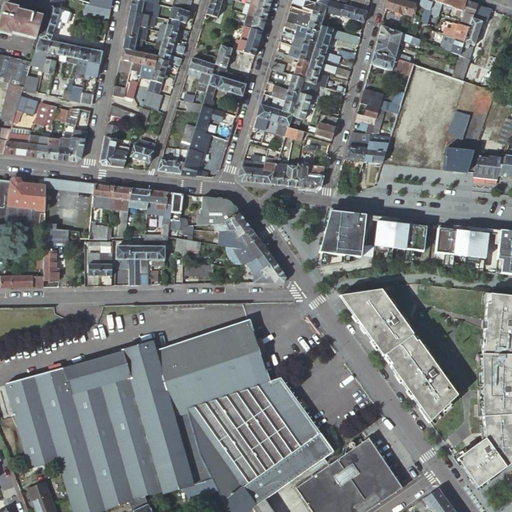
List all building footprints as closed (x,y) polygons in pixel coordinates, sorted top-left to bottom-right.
[(46,10),(48,4),(37,0),(35,6),(46,10)] [(59,0),(49,0),(48,4),(46,10),(37,39),(48,41),(49,41),(51,35),(54,26),(59,9),(57,8),(59,0)] [(80,0),(84,1),(91,3),(91,5),(109,10),(111,0),(80,0)] [(139,0),(130,0),(129,10),(141,13),(143,1),(139,0)] [(174,0),(174,1),(172,5),(187,10),(190,0),(174,0)] [(238,0),(244,2),(268,9),(270,0),(238,0)] [(311,12),(322,15),(323,11),(326,5),(317,2),(310,0),(304,0),(303,4),(302,5),(312,9),(311,12)] [(336,2),(331,0),(326,0),(326,5),(323,11),(362,22),(366,10),(336,2)] [(336,0),(336,2),(366,10),(368,0),(336,0)] [(409,3),(399,0),(386,0),(384,7),(394,10),(393,12),(394,14),(396,15),(398,14),(399,12),(411,16),(411,14),(414,5),(409,3)] [(410,0),(409,3),(414,5),(417,6),(417,7),(419,8),(422,8),(425,9),(428,11),(429,11),(432,0),(410,0)] [(461,11),(464,0),(453,0),(452,7),(457,8),(455,13),(458,13),(457,15),(459,15),(461,11)] [(471,17),(476,4),(465,0),(464,0),(461,11),(459,15),(459,17),(465,19),(463,25),(467,27),(471,18),(471,17)] [(108,19),(110,10),(109,10),(91,5),(91,3),(84,1),(83,4),(86,4),(84,14),(108,19)] [(147,14),(150,15),(153,3),(143,1),(141,13),(147,14)] [(209,1),(205,13),(217,16),(220,5),(209,1)] [(244,2),(241,12),(247,13),(265,19),(268,9),(244,2)] [(4,4),(0,20),(0,31),(11,34),(11,32),(35,38),(42,16),(17,10),(17,7),(4,4)] [(467,58),(481,21),(477,20),(482,6),(476,4),(471,17),(471,18),(467,27),(468,27),(463,41),(458,55),(467,58)] [(172,5),(168,18),(184,23),(188,10),(187,10),(172,5)] [(481,21),(486,7),(482,6),(477,20),(481,21)] [(490,9),(486,7),(481,21),(485,22),(490,9)] [(70,12),(59,8),(59,9),(54,26),(59,28),(61,21),(66,22),(70,12)] [(129,10),(126,23),(138,26),(139,23),(145,24),(147,14),(141,13),(129,10)] [(307,27),(318,30),(319,26),(322,15),(311,12),(310,16),(288,11),(285,20),(298,24),(307,27)] [(243,24),(261,30),(265,19),(247,13),(245,20),(243,24)] [(228,15),(227,20),(243,25),(243,24),(245,20),(228,15)] [(168,19),(163,18),(159,30),(164,31),(166,24),(168,19)] [(285,20),(284,26),(296,30),(298,24),(285,20)] [(446,29),(444,34),(463,41),(468,27),(467,27),(463,25),(453,22),(450,31),(446,29)] [(126,23),(124,35),(136,37),(136,38),(142,40),(144,40),(147,27),(138,26),(126,23)] [(178,28),(166,24),(164,31),(163,34),(163,36),(175,39),(178,28)] [(296,30),(295,34),(304,37),(307,27),(298,24),(296,30)] [(239,37),(257,43),(261,31),(243,25),(242,29),(239,28),(237,34),(240,35),(239,37)] [(379,25),(376,36),(386,40),(385,44),(396,48),(398,39),(416,45),(418,39),(379,25)] [(315,38),(328,41),(329,36),(338,39),(340,31),(319,26),(318,30),(315,38)] [(304,37),(314,40),(315,38),(318,30),(307,27),(304,37)] [(340,31),(338,39),(356,43),(358,36),(340,31)] [(292,33),(289,44),(301,47),(304,37),(295,34),(292,33)] [(444,34),(439,48),(448,51),(458,55),(463,41),(444,34)] [(124,35),(121,47),(133,50),(139,51),(142,40),(136,38),(136,37),(124,35)] [(161,40),(159,47),(171,51),(171,50),(182,54),(184,47),(173,43),(175,39),(163,36),(162,38),(161,40)] [(376,36),(372,51),(403,61),(404,58),(400,57),(401,54),(395,52),(396,48),(385,44),(386,40),(376,36)] [(236,49),(254,55),(257,43),(239,37),(239,39),(236,38),(234,44),(237,45),(236,49)] [(304,37),(301,47),(311,50),(312,48),(314,40),(304,37)] [(314,40),(312,48),(325,52),(328,41),(315,38),(314,40)] [(48,41),(37,39),(34,50),(46,52),(48,41)] [(156,43),(152,54),(156,55),(159,47),(161,40),(158,39),(157,43),(156,43)] [(49,41),(48,41),(46,52),(56,55),(59,43),(53,42),(49,41)] [(287,54),(294,56),(298,58),(308,61),(309,59),(311,50),(301,47),(289,44),(279,41),(277,48),(288,51),(287,54)] [(70,45),(59,43),(56,55),(67,57),(70,45)] [(231,48),(219,44),(215,57),(213,63),(211,72),(222,76),(224,70),(231,48)] [(78,59),(80,47),(70,45),(67,57),(71,58),(78,59)] [(88,61),(90,49),(80,47),(78,59),(82,60),(79,69),(86,71),(88,61)] [(133,50),(121,47),(119,59),(131,61),(133,50)] [(159,47),(156,55),(155,58),(167,62),(178,65),(180,59),(169,55),(171,51),(159,47)] [(311,50),(309,59),(321,62),(323,57),(336,61),(338,55),(336,55),(325,52),(312,48),(311,50)] [(99,63),(101,52),(90,49),(88,61),(99,63)] [(338,55),(352,59),(354,52),(350,51),(350,53),(338,49),(336,55),(338,55)] [(34,50),(30,63),(43,66),(44,58),(46,52),(34,50)] [(139,51),(133,50),(131,61),(130,68),(137,69),(138,63),(143,64),(145,52),(139,51)] [(403,61),(372,51),(369,63),(388,70),(389,69),(406,75),(410,64),(403,61)] [(145,52),(143,64),(147,64),(146,71),(151,72),(152,68),(155,58),(156,55),(152,54),(145,52)] [(213,63),(215,57),(201,53),(200,59),(204,60),(213,63)] [(0,55),(0,80),(10,83),(22,87),(24,80),(30,63),(0,55)] [(471,63),(464,82),(485,88),(496,58),(488,55),(484,67),(471,63)] [(191,56),(188,68),(189,68),(187,73),(199,76),(200,72),(204,60),(200,59),(191,56)] [(291,74),(292,74),(298,58),(294,56),(289,73),(291,74)] [(55,60),(44,58),(43,66),(54,68),(55,60)] [(155,58),(152,68),(164,72),(167,62),(155,58)] [(292,74),(303,77),(305,69),(308,61),(298,58),(292,74)] [(131,61),(119,59),(117,69),(129,71),(130,68),(131,61)] [(308,61),(305,69),(318,72),(321,62),(309,59),(308,61)] [(207,84),(211,72),(213,63),(204,60),(200,72),(199,76),(195,89),(205,92),(207,84)] [(278,70),(283,71),(285,64),(273,60),(271,67),(278,70)] [(96,77),(99,63),(88,61),(86,71),(84,78),(88,79),(89,75),(96,77)] [(330,72),(347,77),(349,70),(332,65),(330,72)] [(152,68),(151,72),(150,74),(149,79),(161,83),(164,72),(152,68)] [(302,80),(314,84),(318,72),(305,69),(303,77),(302,80)] [(222,76),(244,83),(246,77),(224,70),(222,76)] [(211,72),(207,84),(214,86),(217,87),(216,88),(241,97),(245,84),(244,83),(222,76),(211,72)] [(316,84),(323,86),(327,75),(318,72),(314,84),(316,84)] [(287,89),(298,93),(302,80),(303,77),(292,74),(291,74),(290,79),(287,89)] [(131,79),(125,97),(132,99),(138,81),(131,79)] [(161,83),(149,79),(146,88),(158,92),(161,83)] [(24,80),(22,87),(30,89),(30,92),(32,92),(35,82),(24,80)] [(295,102),(295,103),(306,107),(310,95),(313,96),(316,84),(314,84),(302,80),(298,93),(295,102)] [(22,87),(10,83),(2,109),(1,112),(0,115),(0,118),(7,122),(11,122),(15,111),(19,96),(21,90),(22,87)] [(214,86),(207,84),(205,92),(201,103),(198,112),(197,117),(193,129),(179,173),(194,175),(195,171),(198,172),(199,168),(196,167),(206,133),(204,133),(214,100),(210,99),(214,86)] [(287,89),(273,84),(271,91),(276,92),(278,91),(285,94),(287,89)] [(114,85),(112,95),(120,97),(121,96),(124,87),(114,85)] [(81,91),(82,89),(71,87),(69,99),(79,101),(81,91)] [(381,94),(362,88),(358,102),(365,104),(377,108),(378,108),(380,99),(381,94)] [(284,99),(295,102),(298,93),(287,89),(285,94),(278,91),(276,92),(271,91),(269,95),(272,96),(283,100),(284,99)] [(145,90),(143,97),(159,102),(161,95),(145,90)] [(395,113),(401,92),(395,90),(391,102),(380,99),(378,108),(382,109),(392,112),(395,113)] [(79,101),(79,102),(91,105),(93,94),(81,91),(79,101)] [(19,96),(15,111),(21,112),(26,97),(19,96)] [(269,106),(271,106),(281,109),(292,112),(295,103),(295,102),(284,99),(283,100),(272,96),(269,106)] [(30,98),(26,97),(21,112),(25,113),(30,98)] [(143,97),(140,106),(147,108),(156,111),(159,102),(143,97)] [(33,115),(38,100),(30,98),(25,113),(33,115)] [(198,112),(201,103),(192,102),(184,101),(183,110),(198,112)] [(110,103),(108,114),(136,122),(136,120),(137,116),(119,110),(120,107),(110,103)] [(288,126),(296,128),(298,123),(300,118),(302,118),(306,107),(295,103),(292,112),(288,126)] [(133,112),(120,107),(119,110),(137,116),(139,109),(140,106),(136,104),(133,112)] [(260,104),(253,126),(255,127),(264,129),(268,119),(271,106),(269,106),(260,104)] [(377,108),(365,104),(362,115),(374,118),(377,108)] [(43,124),(42,127),(48,128),(48,126),(50,127),(55,108),(48,106),(46,114),(44,122),(43,124)] [(137,116),(136,120),(142,121),(147,108),(140,106),(139,109),(137,116)] [(268,119),(264,129),(274,132),(278,121),(281,109),(271,106),(268,119)] [(80,159),(89,111),(76,108),(71,134),(70,140),(67,161),(75,162),(80,159)] [(361,161),(380,163),(388,136),(375,135),(382,109),(378,108),(377,108),(374,118),(372,125),(368,138),(361,161)] [(278,121),(274,132),(285,135),(288,126),(292,112),(281,109),(278,121)] [(44,122),(46,114),(36,111),(33,121),(43,124),(44,122)] [(456,111),(449,135),(463,139),(470,116),(456,111)] [(362,115),(355,113),(352,121),(359,122),(361,122),(369,124),(372,125),(374,118),(362,115)] [(313,133),(330,139),(336,117),(328,115),(325,125),(316,122),(313,133)] [(511,118),(505,116),(498,141),(508,144),(511,130),(511,118)] [(43,124),(33,121),(31,127),(41,130),(42,127),(43,124)] [(361,122),(359,122),(357,129),(366,132),(369,124),(361,122)] [(112,165),(122,167),(126,155),(112,153),(117,126),(106,124),(98,160),(101,164),(112,165)] [(364,137),(368,138),(372,125),(369,124),(366,132),(366,135),(361,136),(360,140),(363,141),(364,137)] [(288,126),(285,135),(292,138),(296,128),(288,126)] [(156,171),(179,173),(193,129),(185,127),(178,149),(174,148),(173,157),(172,160),(169,160),(170,156),(160,155),(156,171)] [(292,138),(300,140),(303,130),(296,128),(292,138)] [(8,133),(9,130),(0,129),(0,140),(5,141),(8,133)] [(18,135),(8,133),(5,141),(1,153),(3,153),(14,155),(15,143),(18,135)] [(50,159),(56,159),(57,146),(58,138),(52,138),(52,135),(50,134),(49,137),(47,145),(45,158),(50,159)] [(15,143),(14,155),(17,155),(25,156),(26,144),(29,136),(18,135),(15,143)] [(28,156),(35,157),(36,145),(39,137),(29,136),(26,144),(25,156),(28,156)] [(38,158),(45,158),(47,145),(49,137),(39,136),(39,137),(36,145),(35,157),(38,158)] [(342,159),(361,161),(368,138),(364,137),(363,141),(360,140),(348,139),(342,159)] [(64,160),(67,161),(70,140),(59,139),(57,146),(56,159),(64,160)] [(129,156),(148,162),(154,143),(140,139),(137,146),(132,145),(129,156)] [(453,170),(465,172),(471,151),(446,149),(443,169),(453,170)] [(511,172),(511,154),(503,153),(502,158),(497,175),(505,176),(511,177),(511,172)] [(278,158),(278,157),(274,156),(273,159),(265,157),(263,162),(260,183),(270,184),(276,163),(278,158)] [(497,175),(502,158),(487,156),(486,158),(476,157),(471,172),(476,173),(497,175)] [(248,160),(243,159),(238,176),(240,181),(260,183),(263,162),(253,161),(248,160)] [(276,163),(270,184),(278,185),(280,172),(285,173),(286,164),(279,164),(276,163)] [(318,186),(323,165),(297,163),(296,163),(296,165),(295,173),(298,173),(296,187),(313,188),(318,186)] [(280,172),(278,185),(296,187),(298,173),(295,173),(296,165),(286,164),(285,173),(280,172)] [(44,186),(44,184),(22,182),(22,180),(21,178),(20,177),(18,176),(17,175),(15,176),(14,176),(12,176),(11,178),(10,181),(0,179),(0,226),(5,227),(44,226),(44,224),(44,200),(44,195),(44,186)] [(92,192),(93,183),(83,182),(64,180),(44,178),(44,184),(44,186),(92,192)] [(109,207),(111,185),(100,184),(93,183),(92,192),(91,205),(109,207)] [(128,206),(130,188),(119,186),(111,185),(109,207),(120,208),(116,237),(124,237),(128,206)] [(145,208),(148,190),(130,188),(128,206),(145,208)] [(170,207),(172,193),(148,190),(145,208),(145,212),(156,213),(157,208),(164,208),(164,206),(170,207)] [(181,194),(172,193),(170,207),(164,206),(164,208),(162,217),(169,218),(168,220),(178,222),(178,225),(182,225),(185,225),(185,219),(183,217),(178,217),(181,194)] [(224,199),(197,196),(197,199),(200,199),(199,213),(194,213),(194,225),(220,226),(222,225),(238,214),(230,202),(228,201),(226,200),(224,199)] [(364,216),(328,212),(317,254),(323,254),(328,255),(344,256),(349,257),(359,258),(359,256),(370,257),(371,246),(361,245),(362,230),(364,216)] [(250,229),(238,214),(222,225),(228,232),(232,232),(237,238),(250,229)] [(410,221),(364,216),(362,230),(366,230),(367,221),(374,221),(376,222),(376,221),(382,221),(382,222),(385,223),(385,222),(394,223),(394,224),(398,224),(398,223),(406,224),(406,225),(410,226),(410,221)] [(166,237),(168,220),(169,218),(162,217),(159,234),(150,234),(150,241),(166,241),(166,237)] [(178,228),(178,225),(178,222),(168,220),(166,237),(175,238),(176,239),(178,228)] [(376,222),(374,221),(371,246),(381,248),(390,249),(397,249),(400,250),(411,251),(420,252),(422,252),(424,227),(410,226),(406,225),(398,224),(394,224),(385,223),(382,222),(376,222)] [(88,223),(87,239),(105,240),(107,225),(88,223)] [(68,246),(68,230),(56,229),(56,224),(44,224),(44,226),(44,246),(55,246),(68,246)] [(496,245),(498,231),(452,226),(451,230),(455,231),(455,230),(463,231),(463,232),(467,232),(467,231),(476,232),(476,233),(479,233),(479,232),(485,233),(485,234),(486,234),(494,235),(493,244),(496,245)] [(256,238),(250,229),(237,238),(232,232),(228,232),(224,232),(223,246),(235,249),(238,249),(256,238)] [(483,259),(486,234),(485,234),(479,233),(476,233),(467,232),(463,232),(455,231),(451,230),(436,229),(433,253),(443,255),(452,256),(459,256),(462,257),(473,258),(482,259),(483,259)] [(511,232),(498,231),(496,245),(495,260),(499,261),(498,274),(511,275),(511,232)] [(166,237),(166,241),(167,246),(170,253),(173,253),(173,250),(173,248),(174,247),(175,238),(166,237)] [(197,242),(176,239),(175,238),(174,247),(173,248),(173,250),(184,251),(185,246),(199,248),(200,242),(197,242)] [(262,246),(256,238),(238,249),(235,249),(242,259),(246,257),(249,255),(262,246)] [(98,276),(111,276),(111,242),(105,242),(104,259),(98,259),(98,276)] [(43,277),(43,280),(58,280),(58,268),(55,268),(55,246),(44,246),(43,249),(43,255),(43,277)] [(268,253),(262,246),(249,255),(246,257),(242,259),(243,265),(249,265),(249,263),(256,259),(257,261),(268,253)] [(115,247),(115,260),(115,268),(127,268),(127,264),(127,247),(115,247)] [(127,268),(128,286),(140,286),(139,247),(127,247),(127,264),(127,268)] [(140,286),(147,285),(146,260),(150,260),(150,247),(139,247),(140,286)] [(151,266),(163,265),(163,247),(150,247),(150,260),(151,266)] [(381,248),(379,260),(389,261),(390,249),(381,248)] [(420,252),(411,251),(409,264),(419,265),(420,252)] [(286,278),(268,253),(257,261),(250,266),(256,273),(257,271),(261,276),(250,276),(250,281),(247,281),(247,284),(283,283),(286,278)] [(86,276),(98,276),(98,259),(98,255),(87,255),(86,276)] [(452,256),(443,255),(441,267),(451,268),(452,256)] [(29,273),(37,273),(37,258),(29,258),(29,273)] [(482,259),(473,258),(471,271),(481,272),(482,259)] [(212,267),(182,265),(182,273),(213,275),(212,267)] [(0,287),(42,287),(43,280),(43,277),(0,277),(0,287)] [(380,290),(338,296),(381,357),(383,356),(390,365),(388,366),(394,375),(396,374),(402,381),(400,383),(406,391),(408,390),(413,398),(412,399),(428,422),(456,396),(432,362),(427,356),(417,341),(412,335),(411,333),(406,327),(393,308),(388,302),(380,290)] [(484,439),(455,459),(476,488),(511,461),(511,297),(488,294),(487,304),(484,304),(483,321),(486,321),(485,330),(482,330),(481,339),(484,340),(484,346),(481,346),(480,355),(480,367),(481,374),(481,386),(482,405),(482,417),(484,439)] [(487,304),(488,294),(481,294),(480,304),(484,304),(487,304)] [(392,299),(388,302),(393,308),(397,305),(392,299)] [(232,331),(249,326),(248,322),(231,328),(231,329),(232,331)] [(411,324),(406,327),(411,333),(415,330),(411,324)] [(189,410),(267,383),(249,326),(232,331),(231,329),(189,342),(164,350),(161,340),(160,341),(6,383),(28,467),(58,460),(68,498),(72,511),(108,511),(126,506),(143,499),(146,497),(147,497),(150,498),(152,498),(179,489),(209,479),(198,457),(197,457),(189,410)] [(416,332),(412,335),(417,341),(421,338),(416,332)] [(431,353),(427,356),(432,362),(436,359),(431,353)] [(383,356),(381,357),(388,366),(390,365),(383,356)] [(330,453),(278,379),(267,383),(189,410),(197,457),(198,457),(209,479),(215,492),(225,511),(243,511),(250,507),(261,500),(330,453)] [(364,511),(401,488),(367,438),(294,487),(310,511),(364,511)] [(191,508),(215,492),(209,479),(179,489),(191,508)] [(45,485),(49,495),(58,492),(54,481),(45,485)] [(35,510),(52,504),(49,495),(45,485),(44,484),(31,488),(33,492),(29,493),(35,510)] [(436,489),(416,502),(423,511),(426,511),(444,500),(436,489)] [(149,511),(143,499),(126,506),(129,511),(149,511)] [(269,511),(261,500),(250,507),(253,511),(269,511)] [(447,511),(451,510),(444,500),(426,511),(447,511)]
